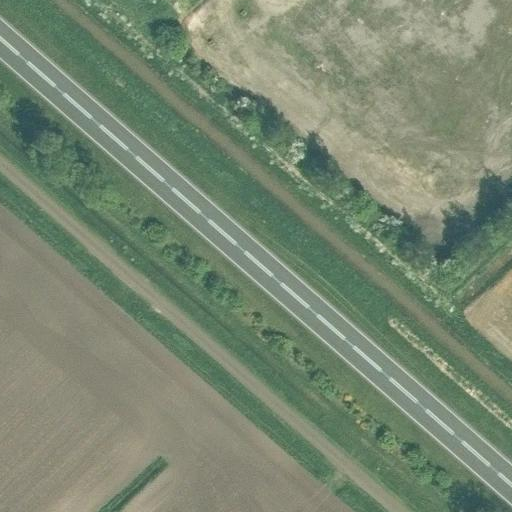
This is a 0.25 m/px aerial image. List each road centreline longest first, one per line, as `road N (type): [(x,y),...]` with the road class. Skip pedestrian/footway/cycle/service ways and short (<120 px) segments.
road 1 (trunk): [(511,485),(0,37)]
road 2 (unclassified): [(399,511),(0,163)]
